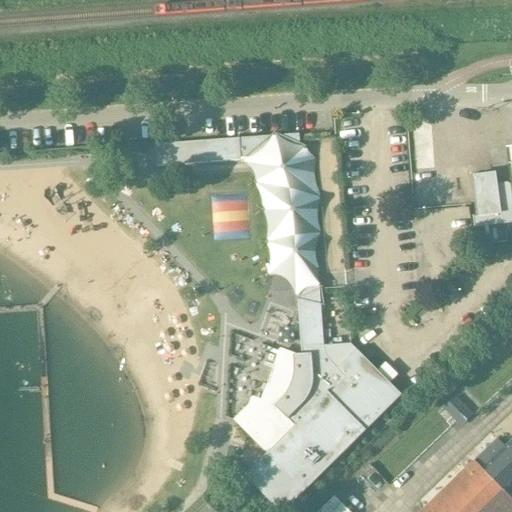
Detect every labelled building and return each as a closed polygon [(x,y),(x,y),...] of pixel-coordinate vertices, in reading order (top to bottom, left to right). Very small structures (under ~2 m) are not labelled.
[(283,166),(288,166),(289,184),(310,182),(307,149),(301,149),(300,135),(156,145),(157,167),(282,158),(283,166)] [(473,177),(478,217),(478,218),(474,219),(474,217),(473,218),(475,229),(478,229),(480,229),(510,225),(510,224),(511,224),(511,196),(511,187),(496,189),(494,174),(473,177)] [(507,243),(506,231),(482,234),(484,246),(507,243)] [(281,511),(284,511),(366,431),(401,396),(350,345),(324,347),(320,286),(298,288),(303,356),(295,357),(282,352),(260,410),(250,407),(236,421),(270,455),(247,478),(281,511)] [(444,410),(455,422),(468,410),(456,398),(444,410)] [(511,443),(506,450),(497,441),(424,511),(511,511),(511,501),(507,495),(511,490),(511,443)] [(348,511),(334,498),(319,511),(348,511)]
